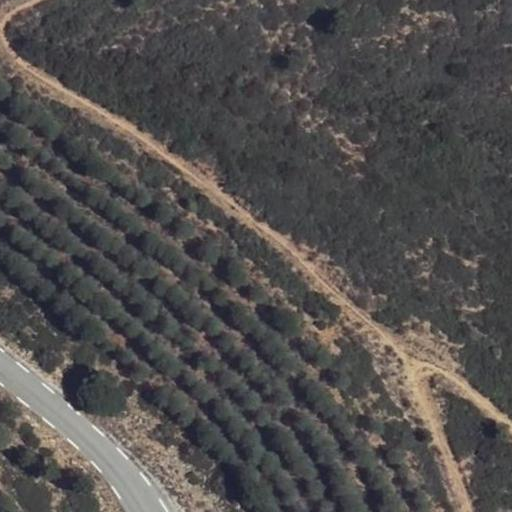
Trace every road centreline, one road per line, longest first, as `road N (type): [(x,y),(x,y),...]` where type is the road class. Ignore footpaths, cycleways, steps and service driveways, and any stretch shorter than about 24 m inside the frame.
road 1 (track): [(459,511),(451,475),(408,385),(407,359),(443,372),(511,427)]
road 2 (tertiary): [(0,366),(102,454),(152,511)]
